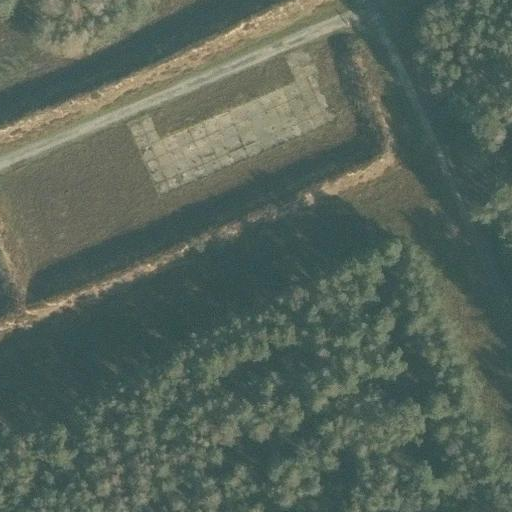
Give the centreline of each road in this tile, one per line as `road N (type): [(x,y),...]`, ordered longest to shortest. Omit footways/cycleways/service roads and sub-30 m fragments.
road 1 (track): [(423,0),(0,174)]
road 2 (track): [(511,324),(365,0)]
